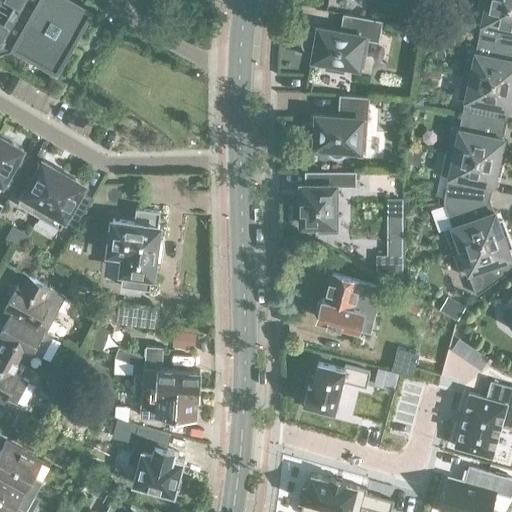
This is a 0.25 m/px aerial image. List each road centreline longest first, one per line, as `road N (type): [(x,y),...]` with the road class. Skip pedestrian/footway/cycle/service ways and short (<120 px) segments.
road 1 (secondary): [(242,425),(240,166)]
road 2 (residential): [(240,166),(105,169),(0,108)]
road 3 (residential): [(431,393),(413,468),(242,425)]
road 4 (residential): [(109,0),(173,45),(221,71),(242,73)]
